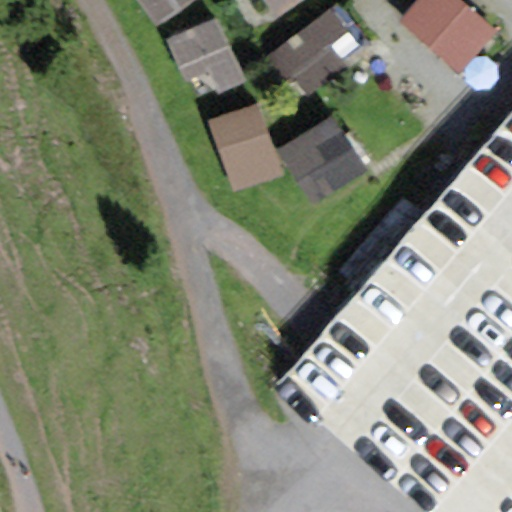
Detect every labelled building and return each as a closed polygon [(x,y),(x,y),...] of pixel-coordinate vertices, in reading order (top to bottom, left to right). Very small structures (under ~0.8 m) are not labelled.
[(141,0),(159,24),(193,0),(141,0)] [(271,0),(281,13),(298,0),(271,0)] [(344,0),(342,0),(282,47),(313,87),(349,59),(337,44),(363,24),(344,0)] [(494,33),(457,0),(427,0),(408,22),(460,70),(494,33)] [(229,15),(176,34),(192,79),(214,72),(221,90),(252,79),(229,15)] [(261,99),(208,116),(236,186),(286,171),(261,99)] [(347,114),(289,143),(316,195),(373,166),(347,114)]
